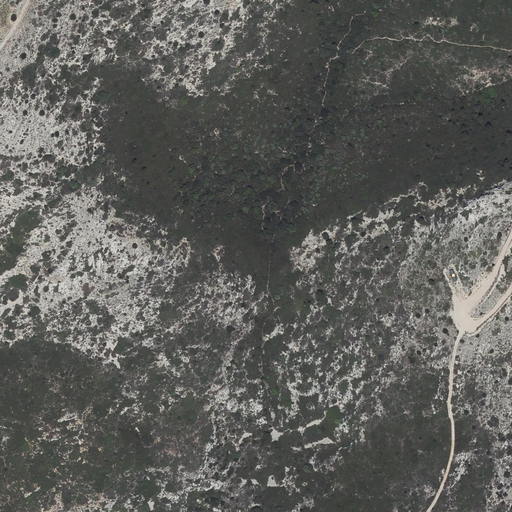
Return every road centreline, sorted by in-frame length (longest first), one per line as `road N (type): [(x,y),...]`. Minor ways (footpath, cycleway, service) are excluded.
road 1 (track): [(465,325),(452,363),(452,452),(427,511)]
road 2 (track): [(511,288),(482,321),(462,323),(511,235)]
